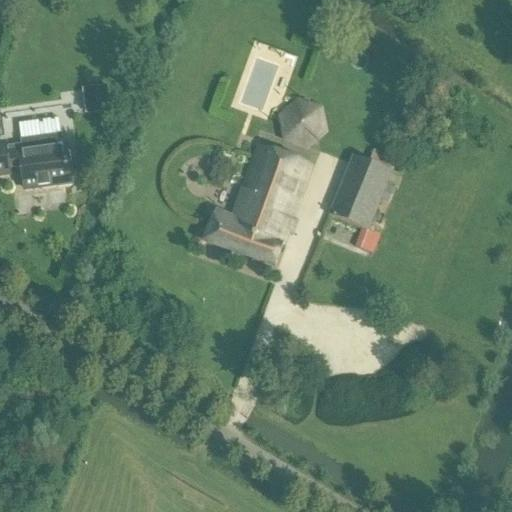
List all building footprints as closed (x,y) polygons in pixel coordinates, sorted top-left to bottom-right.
[(82,90),(86,115),(110,111),(106,86),(82,90)] [(280,118),(285,140),(308,148),(324,134),(325,133),(320,110),(298,102),(280,118)] [(0,145),(0,177),(9,176),(8,169),(22,167),(25,191),(57,186),(57,189),(72,187),(70,171),(68,172),(65,148),(61,149),(61,152),(45,154),(44,151),(20,154),(20,157),(7,159),(5,144),(0,145)] [(215,212),(204,243),(275,268),(311,167),(257,147),(230,219),(215,212)] [(329,217),(368,233),(390,178),(392,173),(353,158),(351,164),(329,217)]
